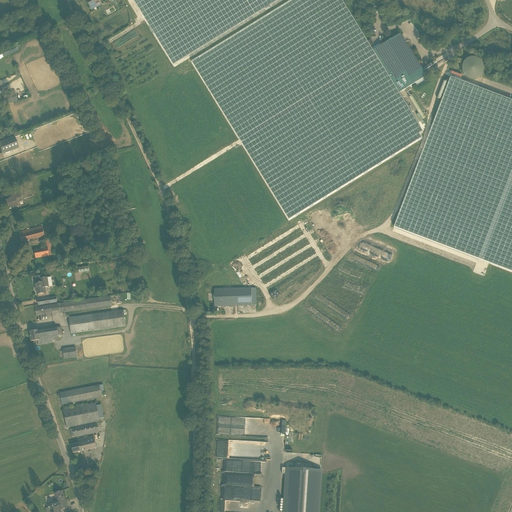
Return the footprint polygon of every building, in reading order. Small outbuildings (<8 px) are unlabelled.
[(132,0),(173,65),(278,0),(132,0)] [(400,34),(396,36),(373,50),(341,0),(291,0),(191,62),(289,220),(422,138),(419,134),(423,132),(399,93),(426,76),(422,68),(400,34)] [(511,99),(451,77),(394,227),(511,271),(511,99)] [(5,96),(7,104),(17,100),(15,93),(5,96)] [(422,119),(425,117),(412,95),(409,97),(422,119)] [(15,137),(3,142),(0,142),(0,147),(2,154),(19,147),(15,137)] [(6,204),(5,205),(6,210),(18,206),(17,203),(17,202),(22,200),(19,191),(10,193),(12,199),(5,201),(6,204)] [(21,243),(45,236),(42,226),(20,232),(21,235),(20,236),(21,243)] [(47,248),(34,250),(36,258),(53,255),(51,247),(47,248)] [(37,283),(35,284),(36,288),(37,291),(37,294),(46,293),(46,289),(46,288),(49,287),(53,286),(51,277),(48,278),(48,277),(41,278),(41,275),(35,276),(35,277),(37,283)] [(215,306),(252,305),(256,305),(256,288),(251,288),(214,289),(215,306)] [(68,318),(71,317),(65,312),(112,306),(110,296),(58,304),(60,313),(63,313),(68,318)] [(38,305),(43,304),(57,302),(56,297),(38,300),(38,305)] [(36,316),(52,313),(51,305),(35,308),(36,316)] [(71,317),(68,318),(71,334),(126,327),(123,310),(71,317)] [(57,327),(56,328),(38,330),(30,332),(30,336),(31,336),(31,337),(31,342),(32,341),(33,342),(34,342),(34,341),(38,340),(39,345),(53,343),(52,337),(58,336),(57,327)] [(77,357),(75,347),(63,349),(64,359),(77,357)] [(99,385),(60,393),(62,405),(102,397),(101,392),(99,385)] [(96,403),(63,410),(66,426),(67,428),(73,427),(100,421),(99,419),(97,406),(96,403)] [(97,423),(73,428),(73,429),(70,429),(72,437),(74,436),(75,437),(99,432),(97,423)] [(94,436),(80,440),(76,440),(77,444),(71,445),(73,453),(97,447),(94,436)] [(319,511),(322,470),(286,468),(282,511),(319,511)] [(48,506),(49,508),(46,509),(46,511),(58,511),(58,510),(58,509),(60,508),(60,510),(68,508),(62,491),(58,492),(56,493),(55,493),(58,503),(56,504),(56,503),(48,506)]
